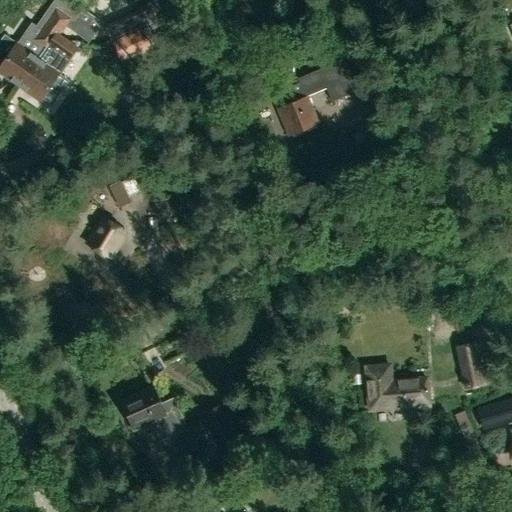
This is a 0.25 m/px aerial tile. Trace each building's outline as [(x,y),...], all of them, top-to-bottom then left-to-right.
[(37,59),(56,33),(59,35),(70,20),(73,22),(83,9),(70,0),(54,0),(36,26),(41,29),(26,50),(5,35),(0,42),(0,53),(6,58),(0,66),(0,71),(19,85),(37,59)] [(108,41),(148,25),(142,10),(102,26),(108,41)] [(143,28),(113,41),(121,61),(151,48),(150,45),(155,43),(149,27),(143,30),(143,28)] [(79,48),(59,35),(56,33),(37,59),(19,85),(40,100),(49,87),(57,93),(66,80),(60,75),(79,48)] [(334,67),(321,73),(319,69),(297,78),(299,82),(289,86),(295,100),(278,107),(290,135),(317,123),(304,92),(324,83),(331,100),(345,94),(334,67)] [(121,183),(110,188),(118,206),(129,201),(121,183)] [(101,251),(104,246),(114,251),(125,232),(101,218),(91,236),(92,237),(88,244),(101,251)] [(457,348),(466,388),(484,384),(475,344),(457,348)] [(365,368),(369,410),(428,404),(426,378),(390,381),(389,365),(365,368)] [(362,374),(352,375),(353,385),(363,384),(362,374)] [(127,418),(130,424),(134,425),(135,428),(136,427),(140,436),(156,429),(160,438),(186,426),(176,406),(172,408),(169,399),(159,404),(152,388),(123,401),(129,414),(127,418)] [(511,421),(511,403),(510,398),(476,408),(483,430),(511,421)] [(201,412),(221,455),(241,445),(221,403),(201,412)] [(293,440),(307,476),(332,466),(318,430),(293,440)]
